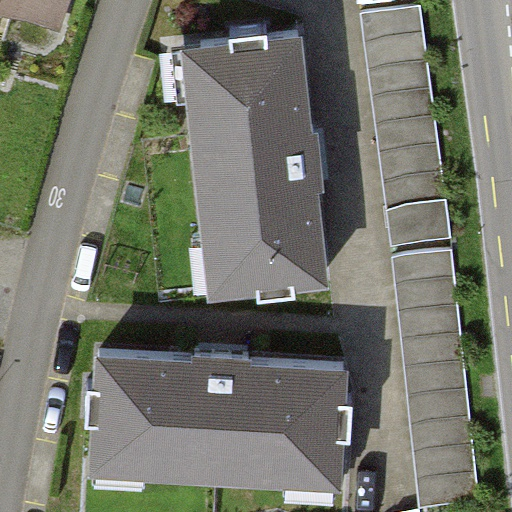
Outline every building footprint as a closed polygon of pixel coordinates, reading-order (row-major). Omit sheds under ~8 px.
[(23,0),(54,9),(57,0),(23,0)] [(423,0),(364,0),(361,0),(391,241),(453,233),(423,0)] [(308,126),(298,32),(269,35),(267,24),(231,28),(232,37),(202,41),(208,93),(192,95),(208,232),(225,230),(231,282),(259,279),(260,291),(296,287),(295,276),(325,273),(314,180),(322,179),(316,125),(308,126)] [(454,246),(392,252),(417,503),(480,497),(454,246)] [(197,357),(102,351),(100,380),(89,379),(87,415),(96,416),(94,446),(146,450),(145,465),(284,475),(285,457),(338,460),(339,433),(351,434),(353,397),(343,397),(345,367),(251,361),(251,353),(197,349),(197,357)]
